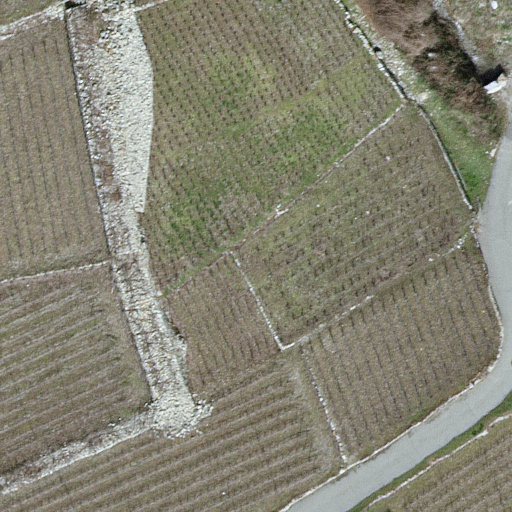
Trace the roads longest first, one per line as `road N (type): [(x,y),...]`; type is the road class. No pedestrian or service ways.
road 1 (unclassified): [(511,360),(483,397),(313,511)]
road 2 (unclassified): [(511,161),(504,203),(511,296)]
